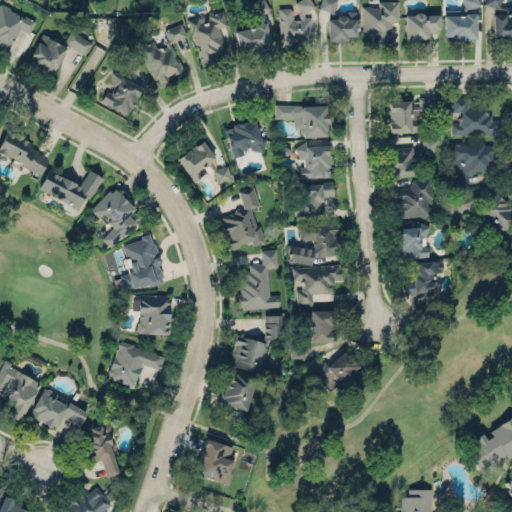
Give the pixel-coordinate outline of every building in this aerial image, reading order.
[(255,0),(249,3),(255,16),(269,10),(264,0),(255,0)] [(278,8),(279,45),(291,45),(291,41),(312,40),(310,13),(311,13),(310,0),(296,0),(298,19),(292,19),(291,7),(278,8)] [(336,0),(320,0),(318,10),(334,13),(336,0)] [(377,33),(377,41),(391,41),(391,22),(398,18),(398,0),(377,0),(377,6),(370,6),(370,5),(361,5),(361,36),(375,35),(375,33),(377,33)] [(461,0),(464,9),(479,6),(477,0),(461,0)] [(511,36),(511,8),(500,4),(501,0),(484,0),(483,4),(510,13),(491,13),(491,37),(511,36)] [(0,46),(8,50),(17,28),(29,33),(35,20),(0,5),(0,46)] [(187,19),(198,16),(199,18),(222,10),(227,24),(218,27),(224,46),(216,49),(217,51),(212,53),(214,61),(201,66),(187,19)] [(438,13),(439,32),(427,33),(427,37),(419,37),(419,39),(405,39),(404,14),(412,14),(415,11),(421,11),(424,14),(438,13)] [(444,14),(465,14),(465,12),(475,12),(475,37),(467,37),(467,39),(465,39),(457,39),(457,37),(451,37),(450,35),(444,35),(444,14)] [(327,41),(347,41),(348,36),(356,36),(356,17),(327,16),(327,41)] [(234,30),(255,25),(254,23),(264,21),(270,46),(262,48),(262,50),(252,52),(252,49),(247,50),(247,48),(238,50),(234,30)] [(163,29),(168,42),(185,36),(181,23),(163,29)] [(63,41),(84,55),(92,43),(71,30),(63,41)] [(41,32),(49,37),(49,38),(65,46),(50,73),(26,60),(41,32)] [(155,84),(182,71),(169,42),(156,48),(152,40),(138,47),(155,84)] [(125,114),(140,87),(124,78),(124,71),(110,71),(110,82),(106,90),(105,90),(99,100),(125,114)] [(387,102),(388,132),(419,131),(419,113),(436,113),(436,96),(417,97),(417,102),(387,102)] [(451,96),(468,96),(468,106),(487,106),(487,114),(489,114),(489,119),(499,119),(499,129),(497,133),(451,134),(451,123),(458,122),(458,111),(451,111),(451,96)] [(326,105),(274,104),(273,118),(293,118),(293,127),(301,127),(301,137),(326,137),(326,105)] [(252,119),(258,136),(265,138),(262,152),(250,149),(249,146),(241,148),(243,153),(232,156),(223,129),(232,126),(231,124),(235,122),(236,123),(243,120),(243,122),(252,119)] [(0,154),(41,172),(49,152),(3,133),(0,140),(0,154)] [(412,145),(391,147),(392,154),(389,154),(389,161),(388,161),(389,169),(391,169),(392,176),(415,174),(414,161),(413,162),(412,154),(420,151),(431,155),(436,139),(422,135),(419,146),(412,149),(412,145)] [(299,177),(298,165),(303,165),(303,157),(299,158),(292,147),(304,139),(308,145),(327,144),(327,152),(328,175),(299,177)] [(176,157),(193,144),(194,145),(201,140),(214,158),(210,161),(215,168),(226,164),(230,177),(216,182),(211,170),(205,162),(198,167),(202,172),(193,179),(176,157)] [(454,143),(448,143),(450,179),(454,192),(468,188),(465,178),(468,178),(468,173),(473,173),(475,169),(481,169),(481,172),(493,171),(491,149),(491,144),(484,144),(484,140),(454,143)] [(38,188),(78,206),(83,195),(90,198),(100,176),(86,170),(80,185),(46,169),(38,188)] [(392,188),(394,217),(427,215),(427,198),(431,198),(430,178),(409,179),(410,187),(392,188)] [(292,215),(292,204),(299,203),(298,184),(317,183),(317,182),(330,181),(331,195),(321,196),(322,213),(292,215)] [(229,247),(250,240),(251,244),(263,240),(258,224),(255,225),(249,207),(258,205),(256,198),(260,197),(255,185),(252,186),(237,190),(243,208),(220,216),(221,218),(218,219),(224,233),(225,233),(229,247)] [(451,196),(455,213),(478,207),(483,224),(486,223),(488,233),(511,226),(511,222),(504,191),(489,195),(487,187),(451,196)] [(113,188),(133,207),(127,213),(135,221),(121,236),(119,235),(109,246),(100,238),(111,226),(105,221),(108,218),(102,212),(97,217),(89,209),(108,190),(109,191),(113,188)] [(394,227),(397,258),(417,257),(417,256),(427,255),(426,245),(421,245),(420,237),(424,236),(429,225),(416,219),(413,226),(394,227)] [(335,221),(298,225),(299,236),(302,239),(311,238),(312,246),(310,248),(289,244),(286,260),(310,264),(312,254),(314,256),(335,254),(333,242),(336,242),(336,238),(333,238),(332,234),(336,233),(335,221)] [(123,290),(162,281),(151,235),(122,242),(129,272),(119,274),(123,290)] [(260,250),(274,248),(275,265),(265,266),(267,295),(276,294),(277,305),(241,308),(241,305),(237,306),(236,292),(238,292),(237,285),(239,285),(238,277),(243,277),(243,270),(248,270),(248,263),(260,262),(260,250)] [(410,261),(412,279),(401,280),(402,295),(435,291),(434,287),(438,287),(437,281),(432,281),(431,272),(442,270),(441,258),(410,261)] [(339,262),(322,264),(323,267),(318,268),(317,265),(291,267),(292,279),(300,278),(301,288),(295,289),(296,304),(311,302),(311,293),(330,291),(330,283),(332,282),(332,278),(340,277),(339,262)] [(168,296),(131,294),(130,310),(138,310),(138,320),(136,322),(136,330),(137,332),(166,334),(168,296)] [(310,310),(331,311),(331,341),(309,340),(310,310)] [(236,335),(230,356),(233,357),(233,358),(235,358),(233,364),(275,376),(276,371),(255,365),(263,361),(268,347),(266,346),(268,339),(279,339),(279,314),(263,314),(263,342),(236,335)] [(132,385),(133,382),(134,382),(134,380),(133,380),(135,374),(137,374),(140,367),(139,367),(140,363),(159,369),(163,356),(131,345),(132,344),(120,340),(116,342),(115,344),(117,346),(116,348),(115,348),(113,355),(112,355),(108,367),(109,367),(107,368),(106,371),(107,374),(106,376),(132,385)] [(342,350),(326,365),(321,364),(318,374),(330,378),(333,375),(338,382),(340,382),(344,378),(349,385),(359,378),(358,378),(363,373),(358,367),(359,366),(351,356),(349,358),(342,350)] [(6,414),(20,421),(38,379),(1,363),(0,363),(0,395),(6,398),(3,404),(9,406),(6,414)] [(220,386),(215,401),(245,410),(246,406),(251,403),(255,390),(251,389),(254,379),(235,373),(233,376),(229,375),(227,381),(224,380),(220,386)] [(85,412),(66,402),(41,389),(28,414),(54,428),(60,416),(78,425),(85,412)] [(467,448),(473,457),(471,459),(477,468),(487,463),(490,467),(497,462),(496,460),(504,455),(506,458),(511,454),(511,415),(511,416),(489,431),(491,435),(485,439),(481,433),(474,437),(477,442),(467,448)] [(99,459),(105,477),(120,472),(113,450),(114,449),(112,442),(110,441),(109,442),(106,433),(109,432),(109,429),(107,423),(105,422),(80,431),(83,439),(80,439),(83,448),(80,449),(83,457),(89,455),(92,461),(99,459)] [(205,435),(201,447),(198,451),(192,468),(217,476),(216,479),(227,483),(232,471),(228,470),(236,445),(205,435)] [(511,475),(503,481),(511,495),(511,475)] [(57,511),(104,511),(102,509),(109,503),(94,487),(85,495),(81,491),(75,496),(74,495),(68,500),(67,498),(63,502),(65,503),(60,508),(60,510),(57,511)] [(399,511),(399,495),(406,495),(406,487),(431,487),(431,511),(399,511)] [(24,511),(25,511),(18,508),(19,506),(13,503),(15,499),(3,493),(0,500),(0,511),(24,511)]
